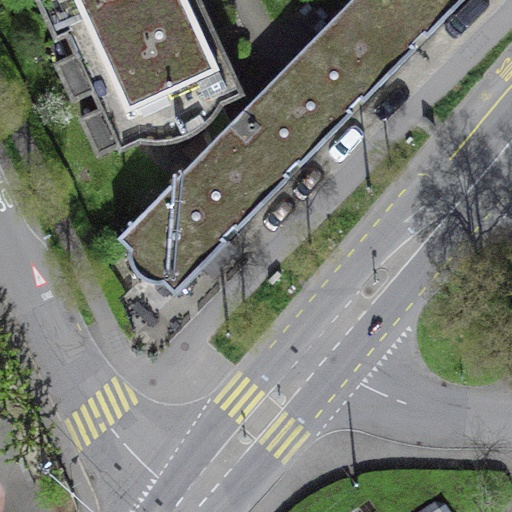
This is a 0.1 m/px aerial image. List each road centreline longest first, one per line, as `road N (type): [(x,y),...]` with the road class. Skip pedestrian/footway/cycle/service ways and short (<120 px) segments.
road 1 (residential): [(189,501),(135,457),(97,411),(0,211)]
road 2 (secondary): [(318,352),(497,156)]
road 3 (residential): [(511,419),(420,407),(366,385),(318,352)]
road 4 (secondary): [(189,501),(318,352)]
